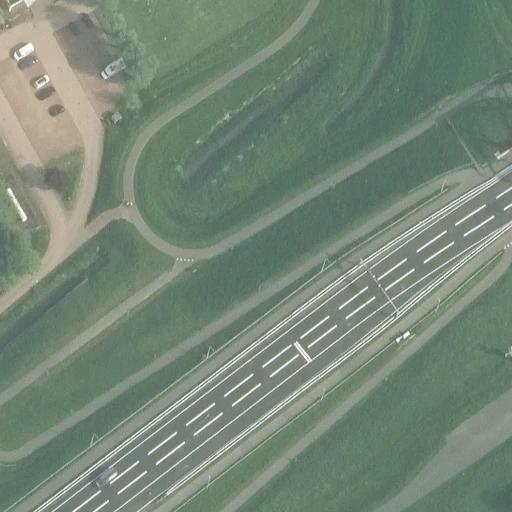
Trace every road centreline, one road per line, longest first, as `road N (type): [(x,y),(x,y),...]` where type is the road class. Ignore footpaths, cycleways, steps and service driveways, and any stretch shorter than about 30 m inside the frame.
road 1 (primary): [(84,511),(408,265),(511,197)]
road 2 (unclassified): [(511,421),(388,511)]
